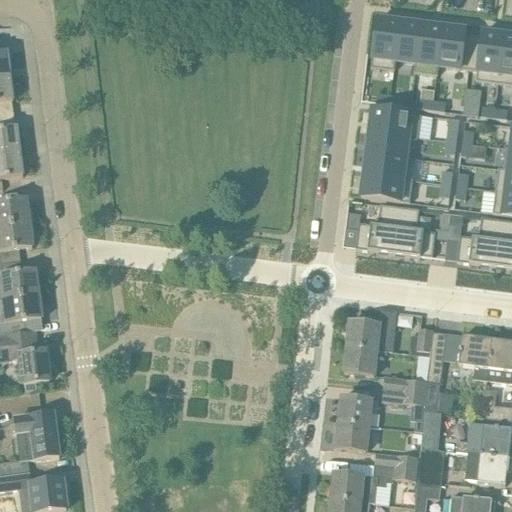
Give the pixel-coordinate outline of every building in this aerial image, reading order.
[(377,22),(371,71),(389,73),(393,74),(400,22),(398,22),(389,21),(388,24),(377,22)] [(400,22),(393,74),(394,74),(395,64),(398,65),(415,67),(413,76),(414,76),(421,25),(420,24),(420,25),(410,24),(410,26),(409,26),(400,25),(401,22),(400,22)] [(421,25),(414,76),(432,79),(436,79),(442,27),(441,27),(441,28),(432,27),(431,26),(431,27),(431,29),(422,28),(422,25),(421,25)] [(442,27),(436,79),(437,79),(438,70),(468,73),(472,39),(469,39),(464,39),(464,33),(443,30),(443,27),(442,27)] [(472,39),(468,73),(474,74),(477,75),(475,84),(498,87),(504,35),(503,35),(503,38),(482,35),(481,39),(481,41),(476,40),(475,40),(476,39),(472,39)] [(504,35),(498,87),(501,87),(511,88),(511,36),(505,36),(505,35),(504,35)] [(0,79),(10,78),(7,54),(0,54),(0,79)] [(0,105),(13,104),(10,78),(0,79),(0,105)] [(390,98),(377,97),(376,107),(389,108),(390,98)] [(403,100),(390,98),(389,108),(402,110),(403,100)] [(433,104),(420,102),(419,112),(431,114),(433,104)] [(446,106),(433,104),(431,114),(444,115),(446,106)] [(495,112),(482,110),(481,120),(493,122),(495,112)] [(372,112),(369,135),(418,141),(420,118),(372,112)] [(508,113),(495,112),(493,122),(506,123),(508,113)] [(0,157),(20,155),(16,130),(0,131),(0,157)] [(448,132),(446,144),(456,146),(458,133),(448,132)] [(463,134),(462,147),(472,148),(473,135),(463,134)] [(369,135),(366,156),(410,162),(412,148),(413,141),(417,142),(418,141),(369,135)] [(446,144),(444,157),(454,159),(456,146),(446,144)] [(462,147),(460,159),(470,161),(472,148),(462,147)] [(498,172),(498,173),(511,174),(511,152),(505,152),(502,172),(498,172)] [(0,193),(2,193),(1,182),(23,179),(20,155),(0,157),(0,193)] [(365,169),(363,178),(412,184),(412,183),(407,182),(410,162),(366,156),(365,169)] [(511,174),(498,173),(495,194),(511,196),(511,174)] [(442,174),(441,187),(450,189),(452,176),(442,174)] [(458,176),(456,189),(466,191),(468,178),(458,176)] [(363,178),(361,200),(405,206),(409,206),(412,184),(363,178)] [(441,187),(439,200),(449,202),(450,189),(441,187)] [(456,189),(455,202),(465,204),(466,191),(456,189)] [(494,199),(492,217),(511,219),(511,196),(495,194),(494,199)] [(26,202),(0,204),(0,230),(33,226),(31,213),(30,211),(27,212),(26,202)] [(360,219),(347,217),(345,231),(358,233),(355,252),(393,257),(399,211),(380,209),(377,229),(359,227),(360,219)] [(419,213),(399,211),(393,257),(420,261),(420,259),(432,261),(434,242),(447,244),(448,234),(435,232),(435,236),(416,234),(419,213)] [(481,221),(479,242),(460,240),(461,235),(448,234),(447,244),(459,245),(456,265),(495,270),(500,224),(481,221)] [(511,225),(500,224),(495,270),(511,272),(511,225)] [(0,230),(0,254),(12,253),(32,251),(31,240),(33,240),(35,238),(33,226),(0,230)] [(0,277),(0,279),(3,302),(38,298),(35,273),(0,277)] [(0,302),(0,339),(3,339),(26,336),(24,324),(41,322),(38,298),(3,302),(0,302)] [(346,351),(376,354),(392,356),(392,355),(393,355),(397,316),(381,314),(380,328),(349,325),(346,351)] [(410,358),(418,359),(428,360),(431,333),(419,332),(418,339),(411,338),(408,357),(410,357),(410,358)] [(429,359),(429,360),(425,398),(424,410),(424,415),(438,416),(447,337),(432,335),(430,359),(429,359)] [(28,356),(26,336),(3,339),(6,364),(19,362),(22,388),(49,384),(45,354),(28,356)] [(472,381),(485,383),(491,343),(461,339),(458,368),(474,370),(472,381)] [(511,345),(491,343),(485,383),(511,386),(511,345)] [(376,354),(346,351),(344,377),(373,380),(376,354)] [(383,394),(425,398),(429,360),(428,360),(418,359),(415,385),(384,382),(383,394)] [(495,394),(485,392),(481,421),(505,424),(511,424),(511,412),(511,411),(494,409),(495,394)] [(424,410),(425,398),(383,394),(381,405),(424,410)] [(338,427),(368,431),(370,416),(376,417),(378,405),(341,401),(338,427)] [(0,480),(29,477),(27,464),(34,463),(59,460),(53,417),(28,420),(28,422),(13,424),(15,438),(19,465),(0,467),(0,480)] [(368,431),(338,427),(335,452),(365,456),(368,431)] [(466,457),(508,461),(511,433),(498,431),(498,430),(482,428),(478,458),(466,456),(466,457)] [(420,452),(432,453),(433,439),(430,436),(422,436),(420,452)] [(440,490),(444,454),(420,452),(416,487),(440,490)] [(375,457),(374,470),(416,474),(418,461),(375,457)] [(508,461),(466,457),(463,484),(505,489),(508,461)] [(333,477),(330,504),(369,508),(369,507),(375,507),(377,490),(386,491),(386,486),(393,486),(393,483),(415,485),(416,474),(374,470),(373,481),(333,477)] [(20,508),(20,511),(63,511),(66,511),(62,484),(45,486),(31,488),(29,477),(0,480),(0,495),(18,493),(20,508)] [(413,511),(425,511),(427,502),(439,503),(440,490),(416,487),(413,511)] [(490,511),(491,504),(451,499),(449,511),(490,511)]
